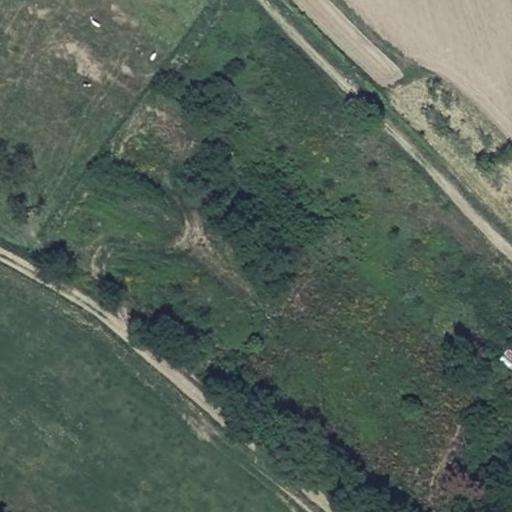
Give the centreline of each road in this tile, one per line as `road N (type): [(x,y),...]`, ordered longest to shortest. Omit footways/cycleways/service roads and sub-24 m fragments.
road 1 (track): [(0,256),(81,296),(343,511)]
road 2 (track): [(511,250),(264,0)]
